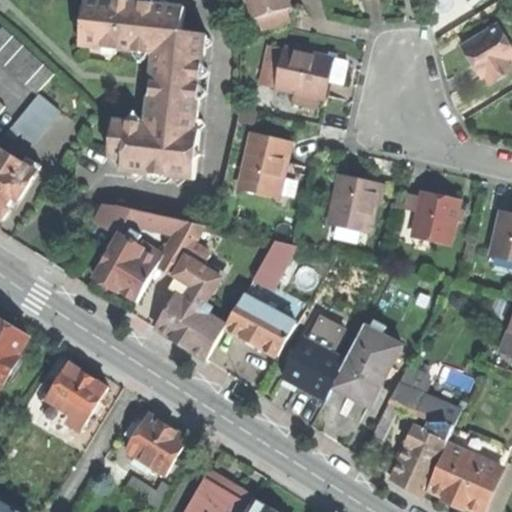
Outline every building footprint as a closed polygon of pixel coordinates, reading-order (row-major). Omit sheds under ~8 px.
[(119,52),(155,55),(157,55),(159,31),(183,33),(186,8),(106,0),(87,0),(83,48),(119,52)] [(248,0),(255,19),(292,8),(289,0),(248,0)] [(0,30),(0,51),(15,36),(4,26),(0,30)] [(511,46),(499,26),(463,48),(473,65),(482,79),(487,76),(491,81),(511,68),(511,65),(510,62),(511,60),(511,46)] [(153,80),(149,116),(200,121),(208,36),(183,33),(159,31),(157,55),(155,55),(153,80)] [(0,51),(0,59),(6,66),(25,46),(15,36),(0,51)] [(6,66),(16,75),(35,56),(25,46),(6,66)] [(272,68),(281,70),(285,48),(276,46),(272,68)] [(329,57),(285,48),(281,70),(276,89),(296,93),(320,98),(329,57)] [(16,75),(27,85),(45,66),(35,56),(16,75)] [(337,59),(329,57),(320,98),(328,100),(332,81),(337,59)] [(347,61),(337,59),(332,81),(342,83),(344,73),(347,61)] [(27,85),(36,95),(55,75),(45,66),(27,85)] [(318,108),(320,98),(296,93),(294,103),(318,108)] [(22,133),(35,143),(61,111),(40,94),(14,126),(22,133)] [(148,126),(116,122),(112,159),(127,161),(126,173),(198,180),(203,130),(199,130),(200,121),(149,116),(149,121),(148,126)] [(16,141),(22,133),(14,126),(7,134),(16,141)] [(243,188),(282,196),(288,167),(293,143),(254,135),(243,188)] [(0,213),(5,217),(11,208),(10,207),(16,198),(23,198),(40,172),(0,146),(0,213)] [(333,219),(373,227),(382,183),(362,178),(342,174),(333,219)] [(415,236),(453,243),(461,201),(442,197),(424,193),(423,198),(420,212),(415,236)] [(405,209),(420,212),(423,198),(408,195),(405,209)] [(124,206),(119,216),(136,226),(156,231),(166,216),(124,206)] [(495,250),(511,254),(511,213),(503,211),(495,250)] [(112,230),(122,235),(128,239),(136,226),(119,216),(112,230)] [(183,219),(166,216),(156,231),(175,235),(183,219)] [(185,220),(162,261),(160,266),(189,284),(212,298),(224,277),(206,267),(214,254),(197,244),(208,224),(185,220)] [(122,292),(139,302),(160,266),(162,261),(145,251),(146,249),(128,239),(122,235),(113,251),(111,250),(104,263),(105,264),(97,280),(112,288),(121,294),(122,292)] [(256,279),(275,288),(300,246),(279,241),(256,279)] [(208,304),(212,298),(189,284),(182,297),(211,314),(214,308),(208,304)] [(230,325),(211,314),(182,297),(178,294),(157,330),(184,345),(209,360),(228,327),(230,325)] [(246,296),(230,325),(228,327),(255,342),(280,356),(299,324),(246,296)] [(0,388),(5,381),(8,383),(9,380),(23,358),(24,357),(21,355),(32,338),(13,326),(0,317),(0,388)] [(377,321),(373,330),(385,337),(390,328),(377,321)] [(354,397),(373,407),(404,347),(385,337),(373,330),(368,328),(337,387),(354,397)] [(320,333),(314,344),(328,352),(334,341),(320,333)] [(328,400),(348,362),(328,352),(314,344),(306,340),(286,377),(306,388),(328,400)] [(36,421),(50,400),(72,364),(60,356),(24,413),(36,421)] [(28,362),(23,358),(9,380),(14,383),(28,362)] [(65,417),(84,429),(95,412),(101,402),(110,388),(90,375),(72,364),(50,400),(68,411),(65,417)] [(403,404),(440,420),(457,428),(464,412),(401,384),(394,400),(403,404)] [(386,442),(403,404),(394,400),(376,438),(386,442)] [(107,405),(101,402),(95,412),(101,415),(107,405)] [(155,467),(168,475),(190,439),(171,427),(155,418),(147,431),(137,447),(133,454),(139,457),(155,467)] [(440,420),(434,433),(451,441),(457,428),(440,420)] [(130,443),(137,447),(147,431),(140,426),(130,443)] [(409,487),(425,497),(429,488),(449,445),(451,441),(434,433),(419,426),(394,478),(409,487)] [(507,451),(457,428),(451,441),(449,445),(500,468),(507,451)] [(484,511),(504,470),(500,468),(449,445),(429,488),(448,496),(447,499),(451,501),(450,505),(454,507),(459,509),(461,505),(466,507),(467,505),(482,511),(484,511)] [(151,473),(155,467),(139,457),(135,463),(151,473)] [(212,471),(208,479),(232,493),(236,488),(237,485),(224,478),(212,471)] [(127,490),(136,496),(144,483),(135,478),(127,490)] [(188,511),(248,511),(256,500),(236,488),(232,493),(208,479),(188,511)] [(136,496),(160,510),(174,487),(164,482),(158,492),(144,483),(136,496)] [(20,511),(0,499),(0,511),(20,511)] [(276,511),(256,500),(248,511),(276,511)]
